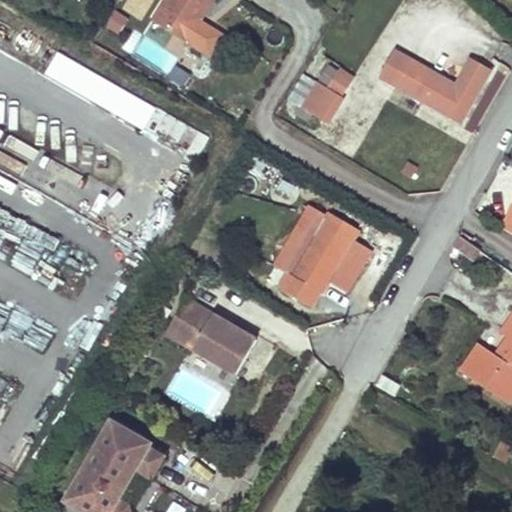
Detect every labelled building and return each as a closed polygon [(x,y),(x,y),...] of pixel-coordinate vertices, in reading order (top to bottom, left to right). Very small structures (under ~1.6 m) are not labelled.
[(190,39),(215,0),(166,0),(156,17),(190,39)] [(208,27),(201,22),(190,39),(197,43),(208,27)] [(161,58),(151,52),(145,60),(155,67),(161,58)] [(457,89),(396,55),(383,78),(461,123),(489,73),(472,63),(457,89)] [(307,97),(303,94),(297,102),(301,105),(302,108),(323,121),(339,96),(317,82),(307,97)] [(417,169),(409,165),(405,173),(412,177),(417,169)] [(511,208),(502,227),(511,233),(511,208)] [(360,229),(328,211),(292,274),(323,293),(333,275),(336,269),(347,251),(360,229)] [(479,250),(458,236),(453,244),(473,258),(479,250)] [(336,269),(333,275),(340,279),(354,256),(347,251),(336,269)] [(188,299),(168,334),(238,375),(259,340),(188,299)] [(479,343),(461,371),(508,403),(511,397),(511,320),(502,334),(508,338),(496,355),(479,343)] [(114,423),(72,500),(93,511),(137,511),(134,502),(122,495),(138,467),(156,478),(170,453),(114,423)]
